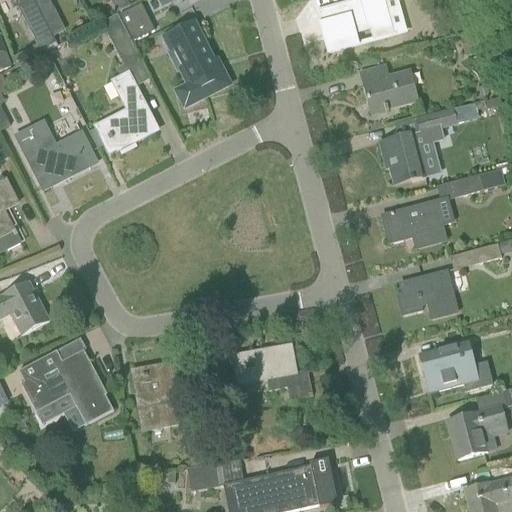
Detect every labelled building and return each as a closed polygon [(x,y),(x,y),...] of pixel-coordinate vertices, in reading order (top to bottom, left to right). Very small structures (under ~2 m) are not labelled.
[(42,21),(32,0),(16,8),(39,52),(54,44),(42,21)] [(47,0),(31,0),(32,0),(42,21),(54,14),(47,0)] [(126,0),(107,0),(117,15),(129,8),(130,7),(126,0)] [(329,54),(395,36),(384,0),(362,0),(363,3),(318,15),(319,16),(321,16),(324,27),(330,26),(337,51),(329,53),(329,54)] [(131,43),(153,33),(141,7),(118,18),(131,43)] [(131,43),(118,18),(102,25),(123,69),(116,72),(119,79),(111,82),(125,113),(93,128),(108,157),(115,153),(116,155),(151,137),(144,124),(150,121),(134,89),(149,83),(131,43)] [(175,34),(160,42),(167,55),(171,53),(178,68),(175,70),(182,85),(173,91),(174,93),(184,111),(229,88),(220,71),(217,73),(193,26),(175,34)] [(0,75),(10,72),(0,41),(0,75)] [(411,74),(389,79),(387,69),(360,76),(371,118),(385,114),(385,115),(418,108),(411,74)] [(0,98),(0,97),(9,93),(2,77),(0,77),(0,108),(4,106),(0,98)] [(466,109),(454,112),(457,127),(470,124),(466,109)] [(442,131),(457,127),(454,112),(416,122),(419,135),(379,146),(383,165),(387,164),(393,186),(406,182),(407,186),(423,182),(415,150),(444,143),(442,131)] [(44,125),(15,140),(22,153),(33,176),(42,193),(96,166),(87,148),(80,135),(55,147),(51,138),(44,125)] [(486,191),(482,178),(482,177),(456,183),(459,198),(486,191)] [(17,206),(8,189),(4,181),(0,183),(0,256),(20,246),(15,237),(16,237),(14,232),(12,233),(2,214),(17,206)] [(401,214),(381,219),(388,246),(412,240),(415,252),(434,247),(446,244),(442,230),(436,205),(401,214)] [(497,246),(470,253),(474,267),(500,260),(499,258),(497,246)] [(431,322),(457,316),(448,274),(399,287),(402,298),(398,299),(403,318),(422,313),(420,308),(427,306),(431,322)] [(32,294),(21,300),(17,291),(0,300),(0,324),(10,319),(20,340),(48,325),(32,294)] [(437,353),(418,358),(423,380),(429,378),(430,383),(428,383),(431,396),(450,391),(462,388),(464,395),(491,388),(486,366),(474,370),(468,345),(437,353)] [(307,374),(295,376),(290,349),(252,356),(252,354),(232,358),(238,390),(266,385),(268,395),(287,392),(289,404),(312,399),(307,374)] [(56,354),(18,375),(21,382),(23,385),(20,387),(35,416),(67,399),(69,398),(78,416),(80,419),(85,428),(88,427),(105,417),(112,414),(112,413),(103,397),(105,396),(83,354),(62,365),(56,354)] [(181,428),(174,386),(170,367),(131,373),(141,435),(181,428)] [(497,379),(495,385),(497,390),(502,393),(508,390),(510,385),(508,380),(503,377),(497,379)] [(511,390),(498,395),(502,410),(502,411),(511,408),(511,390)] [(465,420),(446,425),(456,463),(476,458),(487,455),(481,433),(506,427),(502,411),(502,410),(479,416),(465,420)] [(189,470),(204,467),(200,447),(186,449),(189,470)] [(323,507),(336,505),(327,465),(315,468),(314,467),(310,468),(310,469),(299,471),(243,484),(222,488),(222,490),(226,509),(226,511),(302,511),(319,509),(323,508),(323,507)] [(215,467),(186,472),(190,495),(219,491),(215,467)] [(511,511),(511,480),(464,493),(468,511),(511,511)]
